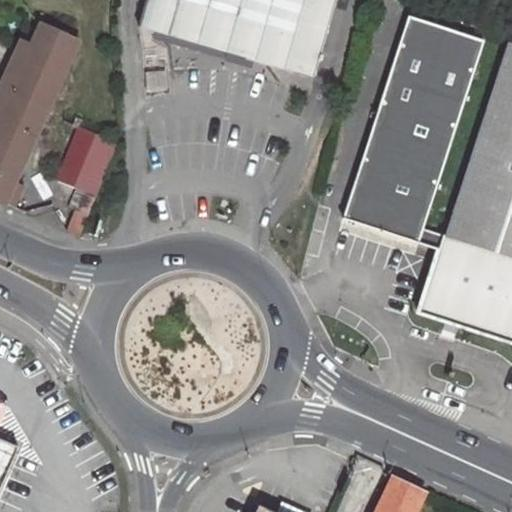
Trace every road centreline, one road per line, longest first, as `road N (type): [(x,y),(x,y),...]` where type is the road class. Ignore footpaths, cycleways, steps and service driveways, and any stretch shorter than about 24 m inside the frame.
road 1 (primary): [(279,382),(511,484)]
road 2 (primary): [(279,382),(280,316),(245,270),(198,252),(132,271)]
road 3 (primary): [(165,440),(220,438),(245,425),(279,382)]
road 4 (primary): [(132,271),(80,269),(0,238)]
road 5 (primary): [(93,344),(110,402),(134,426),(165,440)]
